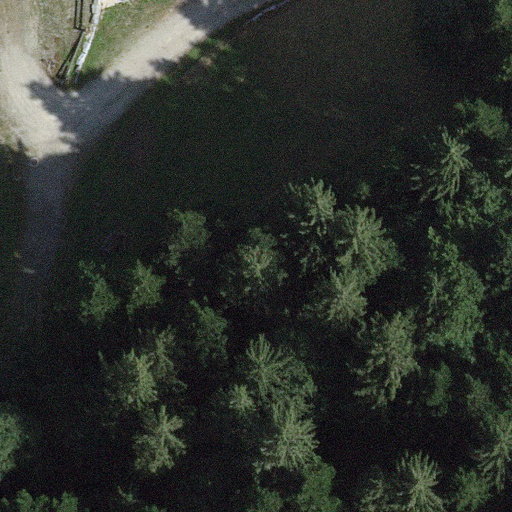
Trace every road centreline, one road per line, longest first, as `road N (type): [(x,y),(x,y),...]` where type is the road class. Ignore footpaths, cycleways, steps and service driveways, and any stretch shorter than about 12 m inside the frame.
road 1 (track): [(235,0),(161,46),(74,136),(43,238),(34,305),(41,318),(74,317),(118,300),(420,143),(469,140),(511,157)]
road 2 (track): [(511,275),(436,379),(374,511)]
